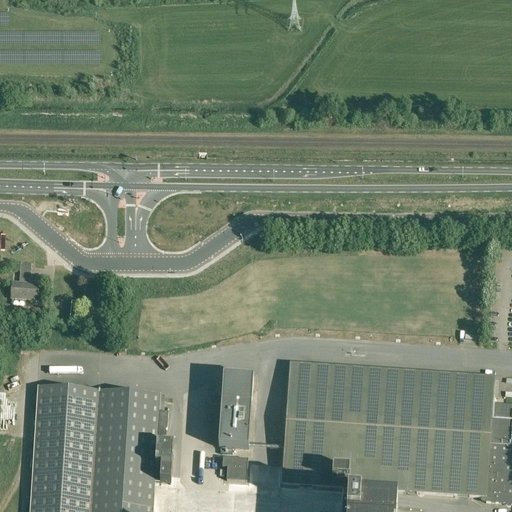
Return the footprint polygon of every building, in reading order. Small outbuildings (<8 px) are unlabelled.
[(27,261),(42,261),(42,236),(35,236),(35,240),(27,240),(27,261)] [(20,264),(20,274),(31,275),(31,264),(20,264)] [(63,273),(61,289),(76,291),(78,275),(63,273)] [(11,300),(38,302),(39,285),(25,284),(26,279),(19,279),(19,284),(12,283),(11,300)] [(486,504),(511,505),(511,406),(493,405),(494,379),(290,365),(282,484),(486,498),(486,504)] [(223,378),(219,448),(249,450),(253,380),(223,378)] [(30,511),(153,511),(155,484),(171,486),(174,447),(166,447),(167,433),(165,433),(167,431),(169,414),(160,414),(161,396),(38,389),(30,511)] [(0,426),(8,427),(8,413),(0,413),(0,426)] [(227,482),(247,483),(248,461),(223,459),(223,468),(228,469),(227,482)]
